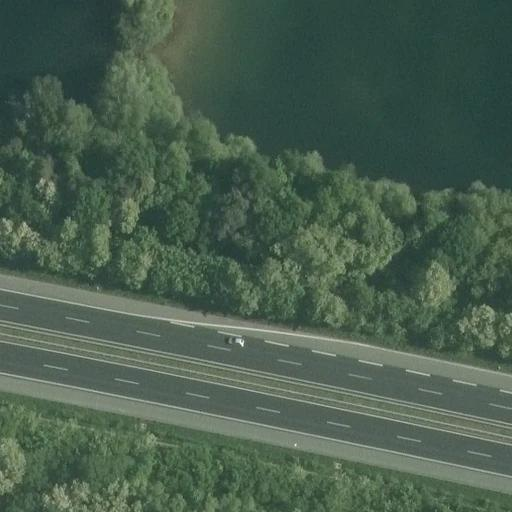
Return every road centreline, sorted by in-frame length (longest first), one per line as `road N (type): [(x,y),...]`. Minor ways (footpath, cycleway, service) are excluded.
road 1 (motorway): [(511,409),(0,303)]
road 2 (motorway): [(0,362),(511,465)]
road 3 (track): [(0,406),(498,511)]
